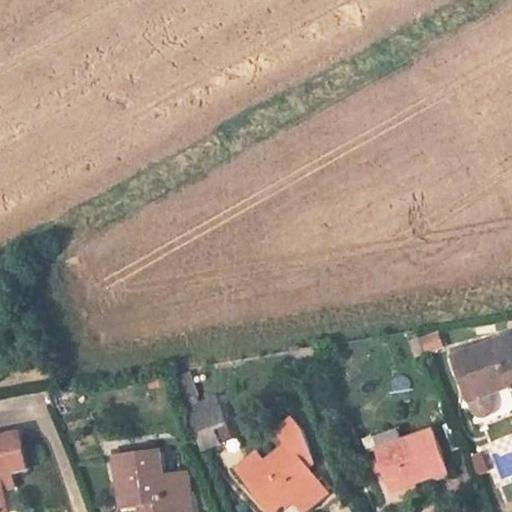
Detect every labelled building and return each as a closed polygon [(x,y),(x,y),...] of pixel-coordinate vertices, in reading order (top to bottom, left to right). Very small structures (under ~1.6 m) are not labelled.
[(511,324),(462,345),(478,385),(479,392),(481,394),(482,395),(485,397),(488,397),(490,397),(492,397),(494,396),(495,395),(497,394),(499,392),(499,390),(500,388),(500,385),(500,383),(499,381),(498,379),(511,372),(511,324)] [(228,390),(198,402),(210,433),(228,426),(222,412),(235,407),(228,390)] [(306,489),(314,499),(338,480),(317,454),(325,448),(313,418),(303,405),(287,418),(298,431),(275,449),(267,439),(246,456),(255,467),(256,466),(283,499),(294,489),(302,484),(306,489)] [(407,475),(457,455),(442,414),(391,435),(407,475)] [(0,502),(12,499),(6,475),(18,470),(15,459),(31,453),(22,421),(0,427),(0,502)] [(157,508),(199,502),(195,458),(170,462),(167,436),(124,442),(130,488),(154,484),(157,508)] [(302,484),(294,489),(298,494),(306,489),(302,484)]
